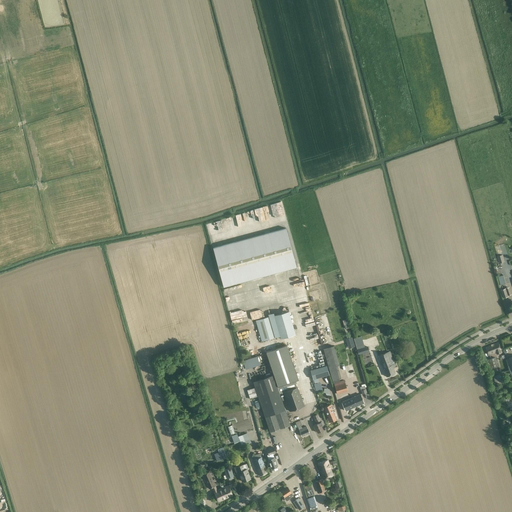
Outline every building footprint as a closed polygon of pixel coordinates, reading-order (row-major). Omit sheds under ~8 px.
[(282,201),(255,209),(256,216),(269,213),(269,212),(275,211),(275,209),(283,207),(282,201)] [(286,228),(213,247),(223,287),(297,267),(286,228)] [(500,285),(507,283),(504,275),(498,277),(500,285)] [(510,290),(507,291),(506,289),(501,290),(504,298),(508,296),(508,295),(511,294),(510,290)] [(269,317),(256,321),(262,341),(280,336),(281,338),(294,334),(288,312),(275,315),(274,313),(268,314),(269,317)] [(353,337),(359,354),(368,351),(367,347),(364,348),(360,335),(353,337)] [(486,348),(488,352),(488,354),(496,352),(497,354),(502,353),(499,342),(490,345),(491,346),(486,348)] [(290,411),(304,406),(297,387),(295,381),(298,380),(287,345),(266,352),(274,375),(279,393),(283,392),(290,411)] [(323,348),(332,380),(341,378),(337,366),(340,365),(334,345),(323,348)] [(378,356),(384,372),(386,376),(395,373),(393,367),(395,366),(394,361),(390,352),(378,356)] [(257,356),(243,360),(245,369),(260,365),(257,356)] [(495,357),(487,359),(490,368),(492,368),(497,367),(495,357)] [(327,365),(315,369),(310,370),(313,379),(329,375),(327,365)] [(290,425),(279,393),(274,375),(253,381),(255,387),(247,390),(249,399),(258,396),(270,432),(290,425)] [(334,383),(337,393),(347,390),(344,380),(334,383)] [(342,402),(345,411),(364,403),(360,394),(342,402)] [(324,407),(328,417),(327,418),(329,422),(336,419),(330,405),(324,407)] [(313,426),(315,430),(316,430),(318,433),(323,430),(321,426),(323,425),(321,421),(320,421),(317,415),(314,416),(317,424),(313,426)] [(302,425),(301,421),(295,423),(297,427),(298,427),(302,436),(309,433),(306,426),(302,428),(301,426),(302,425)] [(248,433),(238,436),(242,446),(251,443),(248,433)] [(274,448),(267,450),(268,455),(267,455),(269,459),(268,459),(271,469),(277,466),(274,457),(273,454),(276,453),(274,448)] [(224,450),(214,454),(217,461),(227,457),(224,450)] [(260,453),(252,456),(259,476),(267,473),(260,453)] [(322,462),(325,469),(326,469),(327,472),(332,470),(328,460),(322,462)] [(323,478),(326,478),(327,478),(329,478),(330,476),(333,475),(332,470),(327,472),(326,469),(325,469),(322,462),(318,463),(323,478)] [(247,464),(234,468),(236,473),(239,472),(242,481),(250,479),(247,469),(248,469),(247,464)] [(203,475),(209,489),(212,487),(214,491),(214,492),(218,502),(226,498),(221,488),(217,490),(215,486),(209,472),(203,475)] [(316,481),(320,492),(319,493),(320,494),(322,494),(322,492),(326,491),(321,479),(316,481)] [(311,484),(305,486),(312,508),(318,506),(314,496),(311,484)] [(221,488),(226,498),(233,495),(231,491),(228,485),(221,488)] [(281,492),(284,497),(284,498),(286,501),(287,501),(289,499),(290,498),(292,497),(291,496),(293,495),(288,488),(281,492)] [(299,498),(293,501),(299,510),(304,506),(299,498)]
